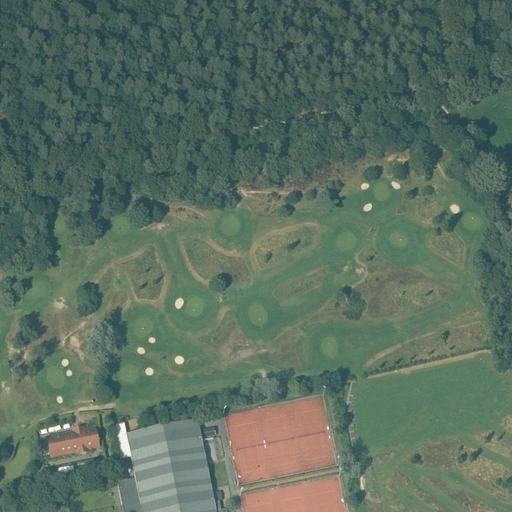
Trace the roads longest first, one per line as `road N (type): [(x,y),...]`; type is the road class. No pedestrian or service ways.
road 1 (track): [(0,181),(511,73)]
road 2 (unknown): [(0,159),(210,82),(273,95),(436,62)]
road 3 (track): [(511,203),(439,89)]
